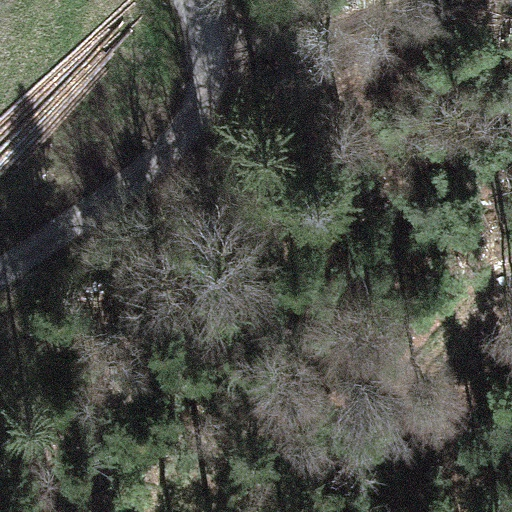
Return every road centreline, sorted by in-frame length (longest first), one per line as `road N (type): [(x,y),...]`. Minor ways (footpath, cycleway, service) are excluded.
road 1 (unclassified): [(0,268),(115,200),(164,152),(194,90),(198,54),(181,0)]
road 2 (track): [(311,511),(511,241)]
road 3 (track): [(411,0),(198,54)]
